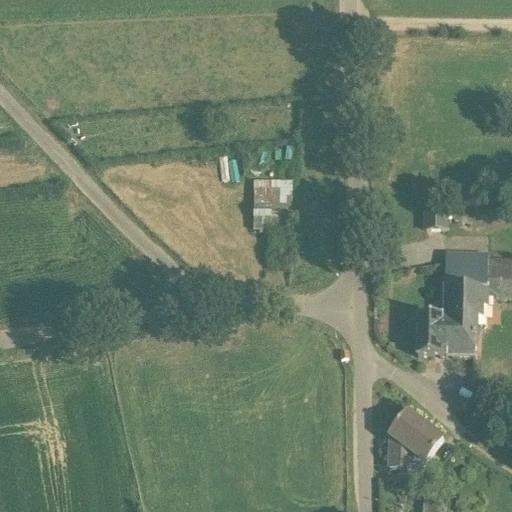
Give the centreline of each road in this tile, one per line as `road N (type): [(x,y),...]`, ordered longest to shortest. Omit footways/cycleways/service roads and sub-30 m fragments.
road 1 (unclassified): [(350,0),(358,306)]
road 2 (unclassified): [(214,309),(97,204),(0,99)]
road 3 (unclassified): [(214,309),(0,344)]
road 4 (track): [(511,26),(349,26)]
road 5 (unclassified): [(358,306),(214,309)]
road 6 (unclassified): [(366,511),(360,369)]
